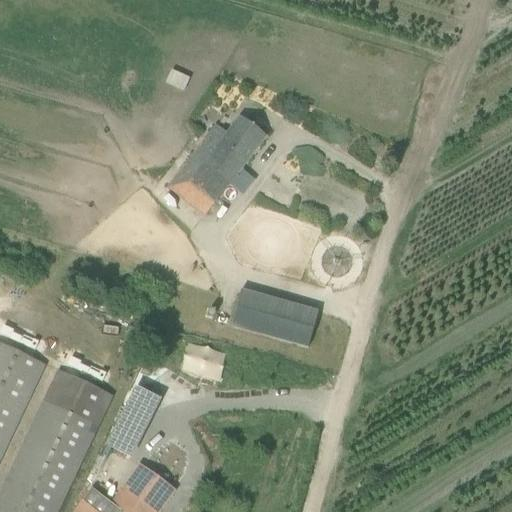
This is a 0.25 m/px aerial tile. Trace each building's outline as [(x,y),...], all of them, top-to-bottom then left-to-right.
[(204,217),(229,187),(267,138),(239,118),(226,134),(214,125),(166,186),(204,217)] [(240,292),(230,329),(261,338),(271,301),(240,292)] [(0,459),(44,365),(0,342),(0,459)] [(58,511),(114,398),(60,373),(0,498),(0,511),(58,511)] [(136,395),(125,419),(143,428),(154,404),(136,395)] [(155,511),(172,490),(139,466),(110,504),(92,490),(74,511),(155,511)]
